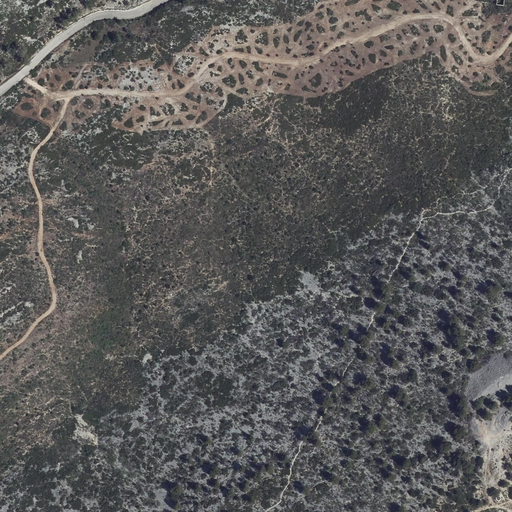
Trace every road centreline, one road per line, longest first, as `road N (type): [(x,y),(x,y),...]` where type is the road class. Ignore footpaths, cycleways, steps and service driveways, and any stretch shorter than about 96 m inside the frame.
road 1 (track): [(0,358),(54,303),(30,169),(72,94),(172,92),(229,55),(313,58),(416,16),(455,24),(482,60),(511,37)]
road 2 (unclassified): [(161,0),(79,24),(0,89)]
